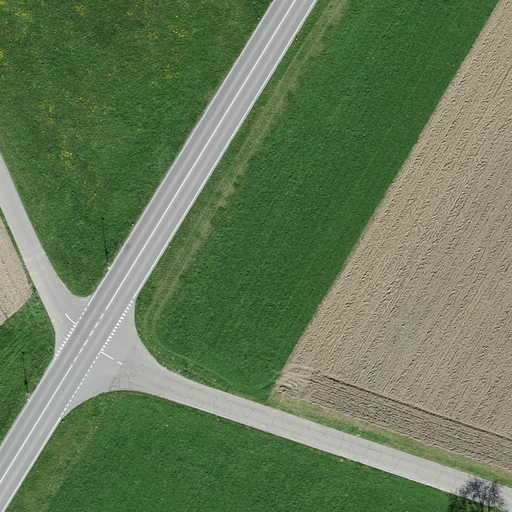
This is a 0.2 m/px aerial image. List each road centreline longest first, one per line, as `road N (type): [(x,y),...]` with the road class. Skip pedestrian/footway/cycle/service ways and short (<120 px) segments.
road 1 (unclassified): [(86,342),(179,389),(511,502)]
road 2 (primary): [(86,342),(294,0)]
road 3 (residential): [(86,342),(45,278),(0,179)]
road 4 (primary): [(0,483),(86,342)]
